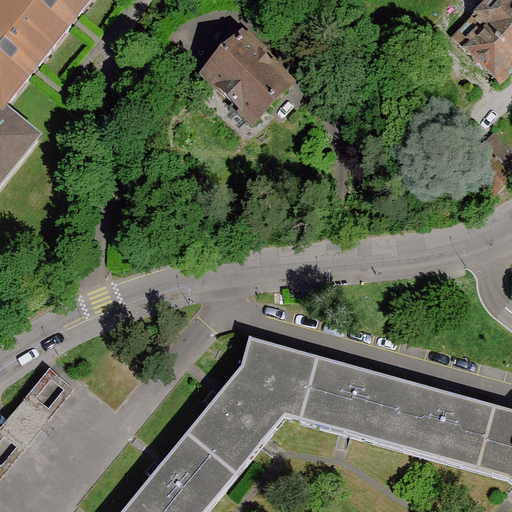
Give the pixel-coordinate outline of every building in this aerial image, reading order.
[(0,0),(0,13),(51,54),(72,27),(80,18),(93,0),(0,0)] [(511,73),(511,0),(495,0),(455,42),(501,85),(511,73)] [(0,110),(4,114),(29,81),(39,68),(51,54),(0,13),(0,110)] [(289,88),(243,43),(207,81),(254,124),(289,88)] [(467,109),(437,81),(417,103),(445,132),(467,109)] [(0,110),(0,192),(40,142),(4,114),(0,110)] [(511,179),(511,175),(485,150),(465,169),(495,198),(511,179)] [(301,426),(318,363),(251,344),(243,372),(188,440),(238,480),(287,422),(301,426)] [(390,450),(406,388),(318,363),(301,426),(390,450)] [(0,431),(0,482),(74,392),(50,372),(0,431)] [(479,474),(495,412),(406,388),(390,450),(479,474)] [(511,484),(511,416),(495,412),(479,474),(509,482),(511,484)] [(212,511),(238,480),(188,440),(130,511),(131,511),(212,511)]
